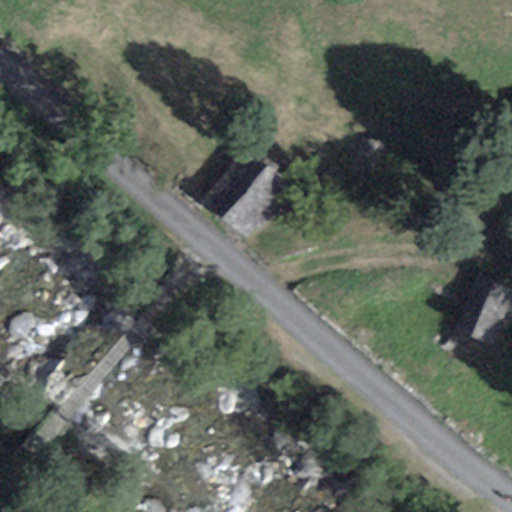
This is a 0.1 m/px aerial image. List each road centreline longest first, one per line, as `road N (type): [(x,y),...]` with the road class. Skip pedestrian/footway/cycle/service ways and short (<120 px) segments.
road 1 (residential): [(208,248),(511,502)]
road 2 (unclassified): [(0,68),(208,248)]
